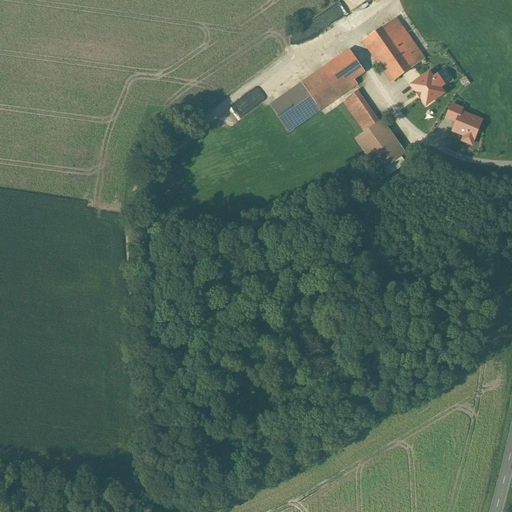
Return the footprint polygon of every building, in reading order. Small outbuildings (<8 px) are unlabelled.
[(325,28),(357,6),(353,0),(344,0),(318,17),(325,28)] [(400,12),(368,34),(398,78),(431,56),(400,12)] [(373,71),(353,41),(304,74),(324,104),(373,71)] [(445,94),(431,74),(412,87),(426,108),(445,94)] [(383,116),(362,86),(349,95),(369,125),(383,116)] [(481,121),(462,113),(461,112),(453,131),(464,135),(463,140),(463,141),(472,144),(481,121)] [(387,116),(359,136),(377,161),(405,142),(387,116)]
